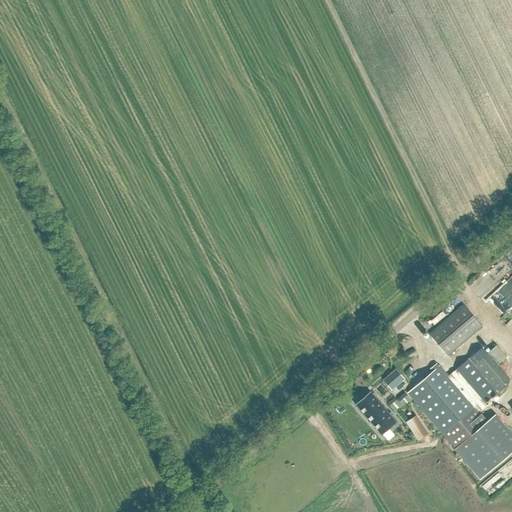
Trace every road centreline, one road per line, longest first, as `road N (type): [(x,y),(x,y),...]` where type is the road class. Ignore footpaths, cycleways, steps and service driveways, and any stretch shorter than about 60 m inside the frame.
road 1 (unclassified): [(184,511),(511,229)]
road 2 (track): [(0,100),(188,479)]
